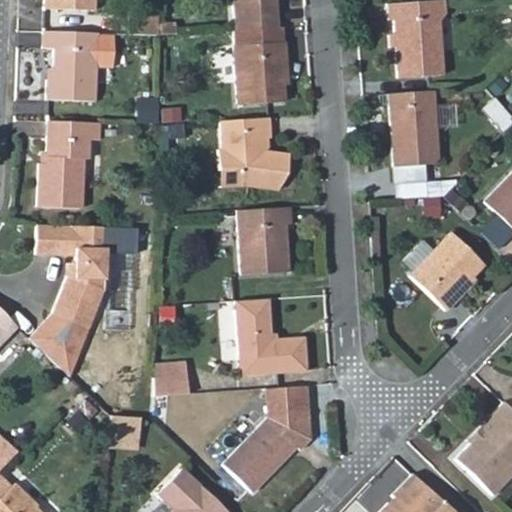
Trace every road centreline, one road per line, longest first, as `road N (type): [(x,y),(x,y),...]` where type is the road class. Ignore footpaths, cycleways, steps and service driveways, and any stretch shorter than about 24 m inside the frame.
road 1 (residential): [(325,0),(347,357),(388,431)]
road 2 (residential): [(511,305),(388,431)]
